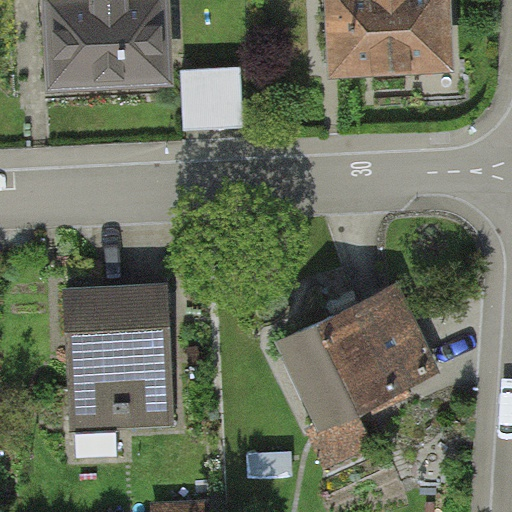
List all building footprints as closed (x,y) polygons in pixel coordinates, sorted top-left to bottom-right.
[(165,0),(41,0),(47,99),(171,92),(165,0)] [(459,0),(334,0),(338,77),(464,70),(459,0)] [(241,72),(182,75),(186,135),(245,131),(241,72)] [(169,281),(64,287),(72,439),(177,433),(169,281)] [(392,286),(283,340),(328,432),(438,378),(392,286)]
